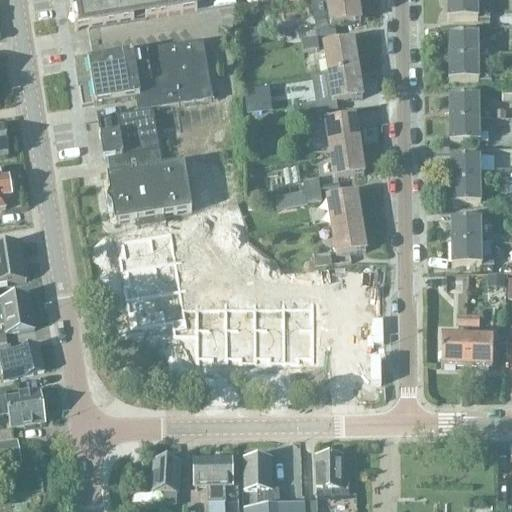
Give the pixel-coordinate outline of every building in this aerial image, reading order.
[(69,0),(75,32),(133,23),(132,15),(144,14),(145,21),(196,12),(194,0),(69,0)] [(360,24),(356,0),(325,0),(330,29),(360,24)] [(476,13),(476,0),(447,0),(447,22),(477,22),(477,21),(488,21),(488,13),(476,13)] [(448,61),(477,60),(489,60),(489,52),(477,52),(477,37),(448,37),(448,61)] [(316,40),(301,43),(302,54),(318,52),(316,40)] [(328,76),(357,72),(353,43),(323,48),(328,76)] [(212,103),(202,44),(87,63),(94,107),(134,100),(137,115),(212,103)] [(477,60),(448,61),(448,84),(478,84),(477,83),(488,83),(488,75),(477,74),(477,60)] [(362,101),(357,72),(328,76),(332,105),(362,101)] [(245,93),(247,113),(263,111),(261,91),(245,93)] [(511,91),(501,92),(501,104),(511,103),(511,91)] [(449,122),(478,122),(489,122),(489,114),(478,114),(478,99),(449,99),(449,122)] [(302,119),(317,116),(316,105),(300,108),(302,119)] [(298,109),(286,112),(287,120),(300,117),(298,109)] [(113,227),(134,224),(162,219),(191,214),(184,167),(161,171),(158,153),(152,113),(97,122),(103,162),(107,161),(110,183),(107,183),(109,197),(105,204),(111,210),(113,227)] [(319,128),(317,116),(302,119),(304,130),(319,128)] [(329,153),(359,148),(354,120),(325,124),(329,153)] [(478,146),(478,122),(449,122),(449,146),(478,146)] [(363,177),(359,148),(329,153),(334,182),(363,177)] [(450,184),(479,184),(490,184),(490,174),(478,173),(479,160),(450,161),(450,184)] [(0,211),(5,211),(4,201),(11,200),(10,196),(13,194),(12,187),(8,186),(8,182),(4,183),(2,173),(0,173),(0,211)] [(302,184),(304,196),(319,193),(317,181),(302,184)] [(479,184),(450,184),(450,207),(479,207),(479,206),(491,206),(491,198),(479,198),(479,184)] [(319,193),(304,196),(305,207),(321,205),(319,193)] [(331,230),(360,225),(356,196),(326,201),(331,230)] [(236,217),(230,218),(231,230),(238,229),(236,217)] [(230,218),(223,219),(224,232),(231,230),(230,218)] [(223,219),(215,220),(217,233),(224,232),(223,219)] [(215,220),(209,222),(210,234),(217,233),(215,220)] [(209,222),(202,223),(204,235),(210,234),(209,222)] [(451,246),(480,245),(491,246),(491,237),(480,237),(480,222),(451,222),(451,246)] [(202,223),(195,224),(197,236),(204,235),(202,223)] [(195,224),(187,225),(189,237),(197,236),(195,224)] [(187,225),(179,226),(180,231),(181,239),(189,237),(187,225)] [(365,254),(360,225),(331,230),(335,259),(365,254)] [(180,231),(113,243),(123,315),(171,309),(180,334),(205,334),(206,371),(318,370),(315,293),(190,297),(181,239),(180,231)] [(244,233),(236,235),(238,246),(248,244),(244,240),(244,233)] [(236,235),(229,236),(231,247),(235,246),(238,246),(236,235)] [(229,236),(221,237),(223,248),(231,247),(229,236)] [(221,237),(213,239),(215,250),(223,248),(221,237)] [(213,239),(206,240),(208,251),(210,250),(215,250),(213,239)] [(206,240),(197,241),(199,252),(208,251),(206,240)] [(238,246),(235,246),(239,274),(269,270),(248,244),(238,246)] [(19,245),(0,248),(0,286),(25,283),(19,245)] [(480,260),(480,245),(451,246),(451,269),(480,269),(492,269),(492,259),(480,260)] [(231,247),(223,248),(227,276),(239,274),(235,246),(231,247)] [(215,250),(210,250),(214,277),(227,276),(223,248),(215,250)] [(208,251),(199,252),(203,279),(214,277),(210,250),(208,251)] [(314,271),(330,269),(328,257),(313,259),(314,271)] [(28,298),(0,302),(0,326),(4,326),(6,336),(34,332),(28,298)] [(456,319),(456,331),(468,331),(468,319),(456,319)] [(468,319),(468,331),(478,331),(479,320),(468,319)] [(442,338),(441,369),(466,370),(467,339),(442,338)] [(467,339),(466,370),(491,371),(492,340),(467,339)] [(37,348),(7,354),(0,356),(0,371),(3,384),(43,374),(37,348)] [(44,423),(46,419),(45,413),(42,410),(39,395),(6,400),(6,397),(0,397),(0,418),(8,417),(10,432),(44,427),(44,423)] [(16,444),(0,446),(0,471),(20,468),(16,444)] [(291,511),(291,508),(279,509),(278,492),(271,492),(271,460),(243,461),(244,493),(257,493),(257,510),(243,511),(291,511)] [(316,500),(331,500),(348,499),(348,482),(343,482),(342,460),(315,460),(315,493),(316,493),(316,500)] [(225,505),(224,489),(231,489),(231,461),(194,462),(194,489),(205,489),(206,506),(225,505)] [(178,496),(180,466),(153,464),(151,494),(164,495),(163,507),(175,508),(175,496),(178,496)]
